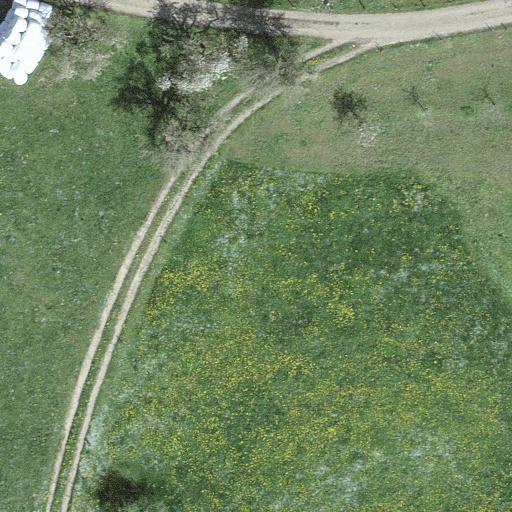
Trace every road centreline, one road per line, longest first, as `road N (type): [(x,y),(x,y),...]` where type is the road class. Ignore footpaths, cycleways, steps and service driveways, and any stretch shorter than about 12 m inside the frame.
road 1 (track): [(63,511),(128,317),(203,162),(268,83),(360,32)]
road 2 (track): [(135,0),(360,32)]
road 3 (track): [(360,32),(511,19)]
